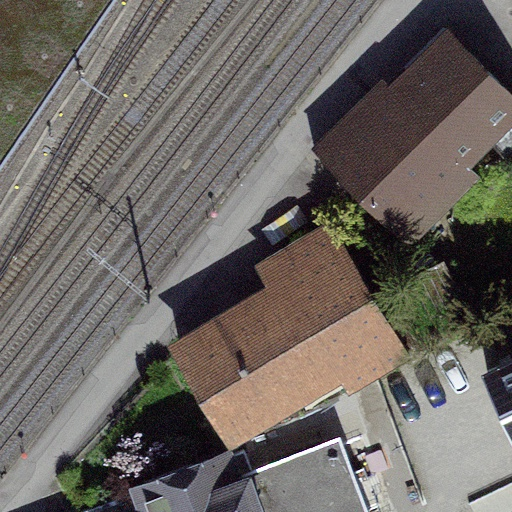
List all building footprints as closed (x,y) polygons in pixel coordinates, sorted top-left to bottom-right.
[(0,0),(0,163),(111,0),(0,0)] [(505,154),(511,147),(511,96),(456,40),(399,96),(390,88),(324,154),(408,240),(475,174),(456,154),(481,130),(505,154)] [(294,291),(188,355),(231,428),(338,363),(351,384),(410,354),(330,223),(273,257),(294,291)] [(473,317),(448,267),(395,294),(420,344),(473,317)] [(511,358),(488,369),(511,420),(511,358)] [(84,511),(361,511),(336,444),(251,475),(242,451),(83,510),(84,511)]
